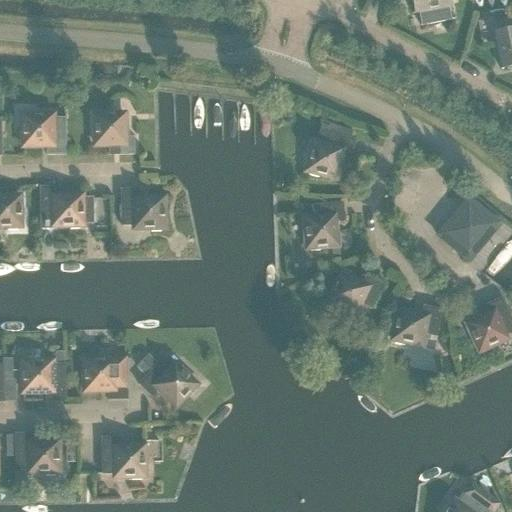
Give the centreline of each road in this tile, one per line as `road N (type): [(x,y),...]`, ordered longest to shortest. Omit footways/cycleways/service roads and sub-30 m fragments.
road 1 (unclassified): [(274,67),(0,33)]
road 2 (residential): [(443,307),(385,247),(373,196),(401,117)]
road 3 (residential): [(511,106),(340,13)]
road 4 (unclassified): [(401,117),(274,67)]
road 5 (unclassified): [(511,194),(401,117)]
road 6 (residential): [(0,416),(132,412)]
